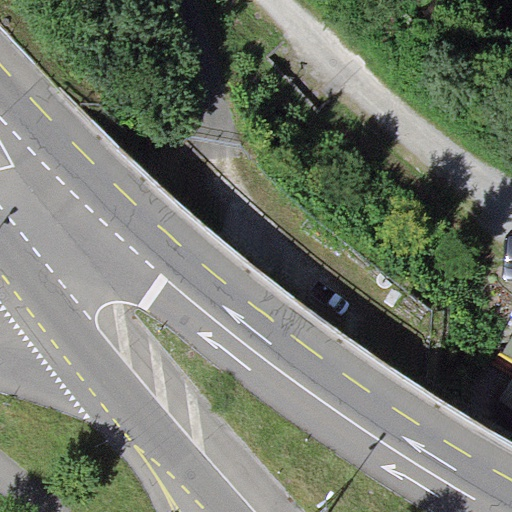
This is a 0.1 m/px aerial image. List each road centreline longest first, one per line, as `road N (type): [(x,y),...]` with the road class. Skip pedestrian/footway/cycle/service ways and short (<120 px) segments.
road 1 (primary): [(511,502),(285,353),(175,261),(101,183)]
road 2 (track): [(183,0),(228,198),(400,343)]
road 3 (primary): [(6,260),(215,511)]
road 4 (track): [(274,0),(373,95),(511,199)]
road 5 (primary): [(101,183),(0,77)]
road 6 (residential): [(6,260),(101,183)]
